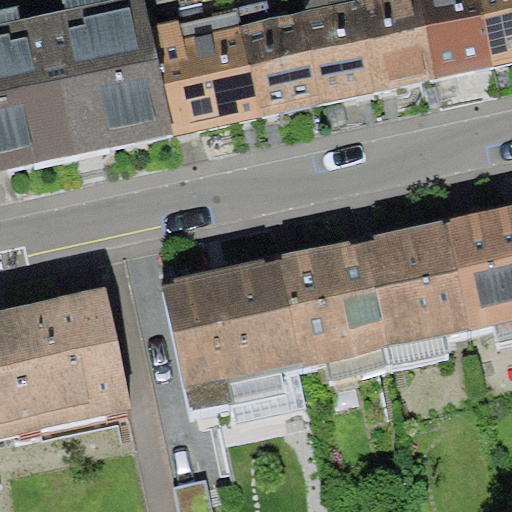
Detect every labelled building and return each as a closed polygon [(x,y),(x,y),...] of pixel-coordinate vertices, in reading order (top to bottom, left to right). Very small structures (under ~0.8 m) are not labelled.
[(416,0),(412,0),(358,12),(375,93),(387,90),(434,80),(416,0)] [(446,78),(492,68),(477,0),(416,0),(434,80),(446,78)] [(511,0),(477,0),(492,68),(504,65),(511,63),(511,0)] [(271,116),(316,106),(299,25),(270,31),(265,7),(235,13),(236,18),(258,118),(271,116)] [(358,12),(299,25),(316,106),(327,103),(375,93),(358,12)] [(147,37),(142,15),(0,45),(0,158),(4,157),(7,173),(33,167),(34,171),(44,169),(109,155),(108,151),(135,145),(131,130),(165,123),(147,37)] [(193,132),(258,118),(236,18),(147,37),(165,123),(168,137),(193,132)] [(445,231),(468,337),(511,327),(511,216),(464,227),(445,231)] [(361,249),(384,356),(468,337),(445,231),(380,245),(361,249)] [(277,267),(300,374),(384,356),(361,249),(292,264),(277,267)] [(288,413),(281,378),(300,374),(277,267),(187,287),(162,292),(190,420),(231,412),(233,425),(288,413)] [(0,323),(0,440),(20,436),(18,428),(35,424),(37,432),(107,417),(106,409),(125,405),(103,304),(20,323),(20,320),(0,323)] [(178,511),(211,511),(206,485),(174,491),(178,511)]
